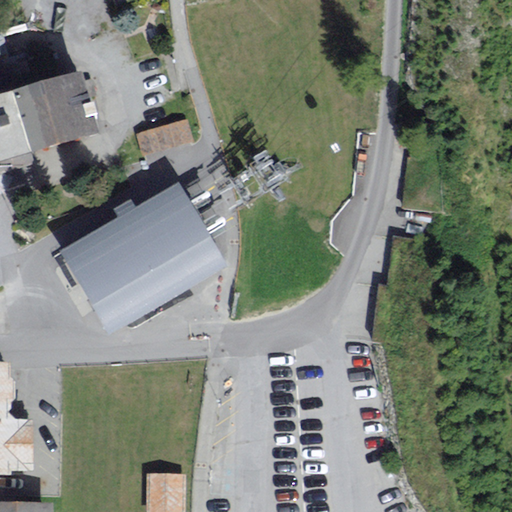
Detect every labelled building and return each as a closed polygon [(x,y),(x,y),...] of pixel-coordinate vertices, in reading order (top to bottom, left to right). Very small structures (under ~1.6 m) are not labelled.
[(0,63),(0,105),(11,103),(0,63)] [(95,145),(78,84),(11,103),(0,105),(0,132),(10,168),(28,163),(95,145)] [(170,130),(135,140),(142,161),(193,146),(187,125),(170,130)] [(0,200),(3,200),(12,184),(10,168),(0,132),(0,200)] [(225,271),(177,190),(133,216),(128,207),(111,216),(116,224),(58,259),(107,341),(164,307),(225,271)] [(0,370),(0,488),(10,489),(10,483),(35,483),(35,425),(7,425),(7,397),(7,371),(0,370)] [(184,511),(185,480),(147,479),(146,511),(184,511)]
